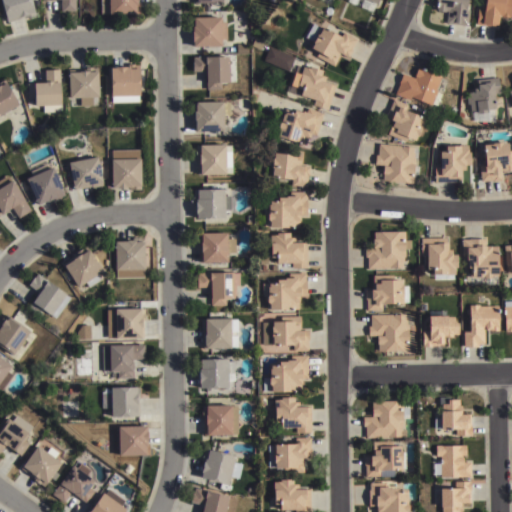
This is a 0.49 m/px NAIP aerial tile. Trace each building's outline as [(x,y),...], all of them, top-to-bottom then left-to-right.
[(32,0),(35,10),(34,10),(35,14),(8,22),(1,0),(32,0)] [(75,0),(76,10),(61,11),(60,0),(75,0)] [(138,0),(138,1),(140,1),(140,13),(101,13),(100,0),(138,0)] [(347,1),(347,0),(378,0),(377,3),(376,2),(373,11),(360,6),(361,0),(356,0),(355,4),(347,1)] [(466,0),(465,9),(468,9),(467,25),(444,22),(446,11),(436,10),(436,0),(466,0)] [(511,0),(510,16),(508,16),(508,17),(500,16),(500,15),(498,15),(497,26),(475,24),(477,7),(483,8),(483,0),(511,0)] [(193,16),(220,15),(221,21),(226,21),(226,39),(221,39),(221,45),(191,46),(191,30),(190,30),(189,16),(193,16)] [(313,41),(305,36),(314,20),(335,32),(341,35),(344,31),(357,38),(351,49),(352,49),(348,57),(339,52),(338,54),(340,55),(334,66),(315,55),(318,50),(311,47),(314,42),(313,42),(313,41)] [(248,43),(248,52),(236,52),(236,43),(248,43)] [(228,55),(228,73),(230,73),(230,75),(228,75),(229,81),(220,81),(220,89),(205,89),(205,70),(192,71),(192,62),(193,61),(192,56),(228,55)] [(309,67),(310,65),(323,69),(321,75),(324,76),(323,80),(331,82),(330,83),(336,85),(328,110),(315,105),(315,104),(313,104),(314,99),(300,94),(300,95),(288,91),(297,63),(303,65),(309,67)] [(139,101),(112,102),(111,66),(116,66),(127,65),(127,66),(131,66),(131,67),(140,67),(140,77),(141,77),(141,85),(140,85),(141,94),(139,94),(139,101)] [(446,80),(441,94),(443,94),(438,106),(431,103),(430,104),(409,96),(408,99),(394,94),(398,83),(398,82),(401,73),(413,77),(414,76),(413,75),(416,68),(418,68),(418,67),(440,76),(439,77),(446,80)] [(27,83),(45,82),(44,69),(60,68),(63,103),(61,103),(61,110),(43,112),(43,104),(35,104),(35,97),(28,98),(27,83)] [(69,97),(69,87),(67,87),(67,79),(69,79),(69,71),(80,71),(79,70),(89,69),(89,70),(99,70),(99,96),(92,96),(93,105),(80,105),(80,96),(69,97)] [(475,78),(478,78),(479,83),(482,83),(482,81),(491,80),(491,76),(497,76),(499,93),(493,93),(494,107),(492,107),(493,117),(470,120),(468,103),(466,104),(465,93),(467,93),(467,92),(471,91),(471,92),(473,92),(472,87),(476,87),(475,78)] [(0,81),(5,79),(19,103),(0,113),(0,81)] [(427,126),(425,131),(423,130),(421,135),(417,134),(414,140),(406,137),(404,141),(386,134),(391,120),(384,117),(387,108),(388,109),(392,98),(406,104),(404,109),(425,118),(423,124),(427,126)] [(195,131),(194,119),(193,113),(191,113),(191,106),(191,101),(222,100),(222,102),(229,102),(229,113),(223,114),(223,130),(195,131)] [(311,133),(309,138),(307,137),(305,144),(277,135),(279,129),(278,127),(280,121),(277,120),(280,109),(284,110),(285,109),(293,111),(294,109),(302,111),(302,110),(306,111),(307,107),(323,112),(316,135),(311,133)] [(243,140),(251,140),(251,151),(243,151),(243,140)] [(482,144),(491,143),(490,142),(501,141),(501,142),(506,142),(507,150),(511,150),(511,170),(500,171),(501,180),(480,181),(479,165),(484,165),(482,144)] [(412,147),(412,152),(413,154),(412,157),(414,157),(413,166),(419,166),(418,172),(413,172),(412,183),(381,180),(382,173),(381,173),(382,165),(373,164),(374,154),(376,155),(378,143),(412,147)] [(197,174),(197,156),(195,156),(195,144),(224,144),(224,145),(231,145),(232,173),(225,173),(225,174),(197,174)] [(444,151),(444,145),(467,145),(467,151),(469,151),(469,164),(464,164),(464,170),(459,170),(459,182),(433,181),(433,166),(438,166),(438,151),(444,151)] [(264,176),(267,149),(282,151),(283,149),(303,151),(301,165),(309,166),(308,176),(307,176),(306,186),(291,185),(291,179),(264,176)] [(98,156),(103,185),(92,187),(92,186),(74,189),(69,162),(98,156)] [(141,158),(142,185),(141,185),(141,189),(129,189),(129,187),(112,188),(112,159),(141,158)] [(65,195),(61,197),(55,200),(54,198),(49,201),(48,200),(38,204),(26,178),(53,166),(65,195)] [(0,178),(7,174),(11,180),(12,180),(31,210),(18,218),(11,207),(0,213),(0,178)] [(196,218),(196,213),(195,213),(194,201),(192,201),(192,189),(223,188),(223,196),(230,195),(230,209),(224,209),(224,217),(196,218)] [(270,221),(267,219),(267,214),(268,212),(268,199),(278,199),(278,197),(286,197),(286,195),(289,195),(289,191),(307,191),(307,215),(300,215),(300,221),(299,221),(299,227),(270,227),(270,221)] [(366,257),(364,257),(364,247),(371,247),(371,239),(373,238),(372,232),(404,231),(404,240),(410,240),(410,248),(403,248),(404,260),(401,262),(401,268),(366,268),(366,257)] [(199,263),(198,245),(196,245),(196,238),(197,238),(197,233),(226,232),(226,239),(235,238),(235,252),(226,252),(227,262),(199,263)] [(307,268),(291,269),(291,263),(275,263),(275,257),(272,257),(272,256),(263,256),(263,248),(270,248),(269,235),(277,234),(276,232),(289,232),(290,238),(291,238),(291,242),(301,242),(301,243),(306,243),(307,268)] [(445,237),(446,250),(451,249),(451,254),(456,254),(456,267),(454,267),(454,279),(433,279),(433,275),(431,275),(431,269),(425,270),(425,254),(420,254),(419,238),(445,237)] [(496,285),(470,285),(470,277),(468,277),(468,268),(465,268),(465,254),(461,254),(461,238),(477,238),(477,246),(497,246),(496,285)] [(145,276),(116,277),(115,241),(127,241),(127,240),(136,240),(136,241),(145,241),(146,269),(144,269),(145,276)] [(509,265),(505,266),(503,245),(511,244),(511,273),(510,274),(509,265)] [(97,275),(100,280),(89,287),(86,282),(78,287),(62,263),(69,259),(71,261),(73,260),(73,259),(78,255),(76,252),(86,245),(103,271),(97,275)] [(69,299),(55,318),(45,310),(40,316),(28,308),(39,293),(28,285),(37,273),(66,295),(65,296),(69,299)] [(225,298),(225,305),(210,305),(210,288),(196,288),(196,278),(197,278),(197,273),(239,273),(239,285),(235,285),(235,298),(225,298)] [(269,310),(269,304),(266,302),(266,296),(267,296),(262,296),(262,283),(277,283),(276,280),(283,279),(283,278),(288,278),(288,273),(305,273),(305,280),(306,280),(307,296),(299,296),(299,302),(298,302),(299,309),(269,310)] [(392,275),(392,280),(400,280),(400,285),(401,285),(401,286),(407,286),(407,302),(403,302),(403,303),(381,303),(381,311),(365,311),(365,299),(364,299),(364,290),(371,290),(371,275),(392,275)] [(476,295),(484,295),(484,303),(476,303),(476,295)] [(504,307),(504,301),(511,300),(511,331),(505,332),(502,307),(504,307)] [(497,331),(488,331),(488,330),(483,330),(483,344),(477,344),(477,347),(462,347),(462,332),(468,332),(468,305),(478,305),(478,306),(497,306),(497,331)] [(116,309),(145,309),(145,314),(145,320),(143,320),(143,339),(116,339),(116,309)] [(412,315),(412,325),(407,325),(407,332),(413,332),(413,342),(407,342),(407,351),(377,351),(377,345),(375,345),(375,341),(367,341),(367,326),(369,326),(369,315),(412,315)] [(13,355),(0,346),(0,327),(1,326),(0,325),(0,319),(1,318),(4,320),(5,319),(6,320),(9,316),(30,331),(13,355)] [(270,346),(270,327),(272,327),(272,322),(280,322),(280,316),(300,316),(300,331),(308,330),(308,340),(308,351),(292,351),(292,346),(270,346)] [(445,316),(445,317),(453,317),(453,323),(457,323),(457,335),(451,335),(451,338),(442,338),(442,345),(432,345),(432,347),(421,347),(421,331),(427,331),(427,316),(445,316)] [(236,319),(236,347),(230,347),(230,349),(202,349),(202,330),(200,330),(200,319),(236,319)] [(145,360),(133,360),(133,372),(132,372),(132,374),(129,374),(129,375),(121,375),(121,374),(117,374),(117,372),(110,372),(110,371),(102,371),(102,346),(110,346),(110,345),(144,345),(145,360)] [(307,379),(302,379),(302,385),(300,385),(300,392),(271,393),(271,391),(269,391),(268,379),(270,378),(269,364),(279,364),(279,362),(286,362),(286,360),(290,360),(290,356),(307,356),(307,379)] [(0,358),(11,366),(7,372),(12,375),(1,391),(0,390),(0,358)] [(199,389),(199,383),(198,383),(198,372),(198,371),(195,371),(195,360),(226,359),(226,361),(233,361),(234,373),(227,373),(227,388),(199,389)] [(103,408),(103,394),(112,394),(112,388),(114,388),(114,387),(121,387),(121,388),(139,388),(140,417),(112,417),(112,408),(103,408)] [(311,433),(295,433),(295,428),(280,429),(280,427),(279,427),(279,423),(268,423),(267,409),(274,408),(273,400),(280,400),(280,398),(294,397),(294,402),(299,402),(299,408),(310,407),(311,433)] [(458,406),(459,406),(460,412),(459,412),(459,415),(469,414),(471,436),(455,437),(454,430),(439,431),(439,429),(433,429),(432,419),(439,419),(438,405),(446,404),(446,401),(458,400),(458,406)] [(364,438),(364,427),(362,427),(362,417),(370,417),(370,401),(402,401),(402,404),(408,404),(408,419),(404,419),(404,422),(402,422),(402,427),(401,427),(401,430),(405,430),(405,438),(399,438),(364,438)] [(221,406),(221,405),(226,405),(227,406),(237,406),(237,436),(203,436),(203,418),(201,418),(201,411),(201,407),(221,406)] [(17,415),(33,427),(27,434),(29,435),(24,441),(29,444),(20,457),(5,446),(0,452),(0,428),(7,419),(12,422),(17,415)] [(119,427),(147,427),(147,432),(149,432),(149,450),(147,450),(147,457),(119,457),(119,427)] [(310,449),(312,449),(312,458),(306,458),(306,459),(303,459),(303,473),(283,473),(283,472),(276,472),(276,471),(268,471),(268,446),(272,446),(272,444),(276,444),(276,446),(294,446),(294,438),(310,438),(310,449)] [(401,469),(401,471),(394,471),(394,477),(364,477),(364,465),(362,465),(362,456),(372,456),(372,451),(377,451),(377,448),(371,448),(371,442),(391,442),(391,447),(400,447),(400,453),(405,453),(405,469),(401,469)] [(439,457),(434,457),(434,446),(464,446),(464,456),(461,456),(461,458),(462,458),(462,462),(470,462),(470,477),(439,477),(439,457)] [(61,464),(44,488),(39,484),(39,485),(33,481),(35,478),(22,468),(38,447),(61,464)] [(200,478),(204,460),(205,460),(206,458),(201,457),(203,450),(234,457),(233,462),(242,464),(238,479),(230,477),(228,485),(200,478)] [(94,482),(90,488),(94,491),(86,504),(71,493),(63,503),(51,495),(60,483),(61,484),(73,466),(94,482)] [(295,511),(280,511),(280,505),(273,505),(273,483),(280,483),(280,481),(292,480),(293,485),(298,485),(298,490),(309,490),(309,511),(295,511)] [(460,506),(460,511),(440,511),(440,508),(439,508),(438,490),(454,490),(454,483),(469,482),(470,506),(460,506)] [(406,505),(407,507),(407,511),(374,511),(374,507),(367,507),(367,491),(368,491),(368,483),(385,483),(385,488),(388,488),(388,490),(397,490),(406,490),(406,505)] [(237,500),(233,511),(201,511),(203,506),(190,502),(194,488),(237,500)] [(127,511),(126,511),(90,511),(103,494),(127,511)]
